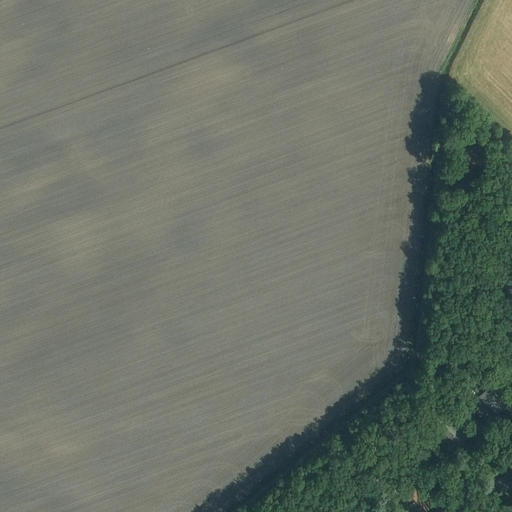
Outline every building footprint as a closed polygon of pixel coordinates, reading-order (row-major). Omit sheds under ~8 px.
[(464,145),(462,159),(479,162),(482,142),(471,140),(470,146),(464,145)] [(477,389),(480,393),(481,393),(479,395),(496,412),(506,403),(489,385),(488,386),(484,382),(477,389)] [(433,413),(428,417),(432,421),(437,417),(433,413)] [(450,419),(446,414),(436,423),(458,444),(467,435),(450,418),(450,419)] [(511,484),(511,464),(511,465),(495,481),(505,491),(511,484)] [(400,489),(422,511),(431,503),(409,480),(400,489)]
